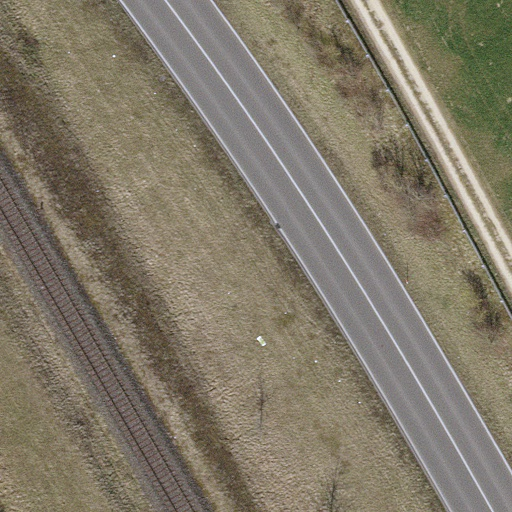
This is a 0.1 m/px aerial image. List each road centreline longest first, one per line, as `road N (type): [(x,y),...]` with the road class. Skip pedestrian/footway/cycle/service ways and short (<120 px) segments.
road 1 (secondary): [(162,0),(377,309),(490,511)]
road 2 (track): [(511,264),(363,0)]
